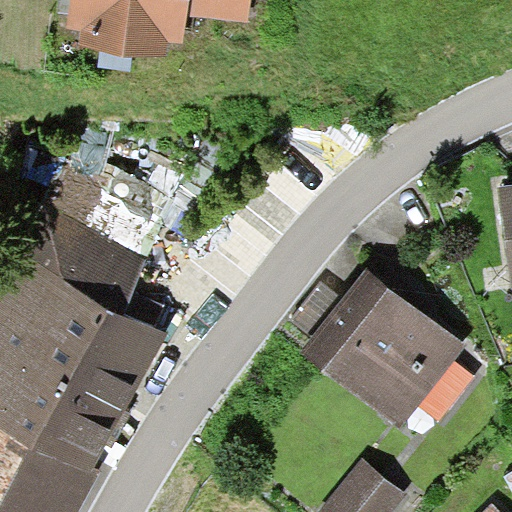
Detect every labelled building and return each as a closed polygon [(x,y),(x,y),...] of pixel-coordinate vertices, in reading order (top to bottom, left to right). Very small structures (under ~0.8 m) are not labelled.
[(70,0),(67,28),(82,30),(80,45),(169,56),(170,42),(185,44),(188,14),(190,0),(70,0)] [(190,0),(188,14),(249,22),(251,0),(190,0)] [(511,183),(499,186),(511,288),(511,183)] [(166,333),(120,308),(147,259),(45,204),(0,286),(0,418),(92,469),(94,466),(166,333)] [(313,336),(302,350),(401,427),(466,345),(367,267),(343,298),(313,336)] [(343,298),(321,281),(291,319),(313,336),(343,298)] [(77,511),(99,470),(94,466),(92,469),(0,418),(0,511),(77,511)] [(363,459),(317,511),(390,511),(405,494),(363,459)] [(502,511),(493,503),(483,511),(502,511)]
